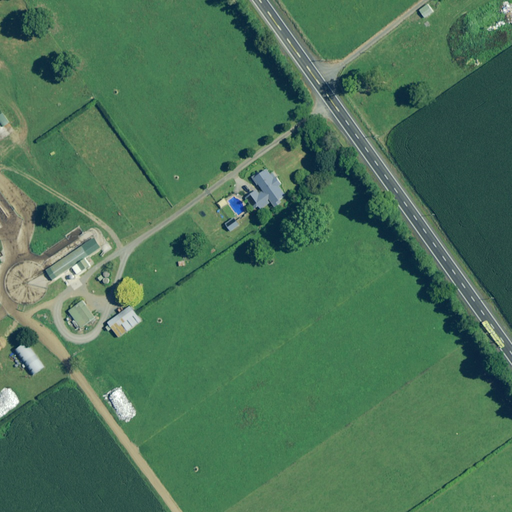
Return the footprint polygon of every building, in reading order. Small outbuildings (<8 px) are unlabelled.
[(434,12),(429,5),(420,10),(426,18),(434,12)] [(411,57),(434,41),(427,31),(425,32),(421,27),(400,41),(411,57)] [(260,194),(257,190),(247,197),(255,209),(260,206),(262,209),(272,202),(276,207),(288,199),(280,186),(282,185),(274,173),(271,174),(268,169),(254,179),(263,192),(260,194)] [(241,226),(236,219),(227,225),(232,232),(241,226)] [(102,249),(95,238),(48,271),(54,281),(74,268),(79,275),(94,264),(90,257),(102,249)] [(96,318),(84,301),(70,311),(76,320),(73,322),(79,330),(96,318)] [(142,321),(132,306),(109,323),(120,338),(142,321)] [(45,368),(27,343),(17,350),(34,375),(45,368)] [(86,350),(84,345),(71,350),(73,355),(86,350)]
